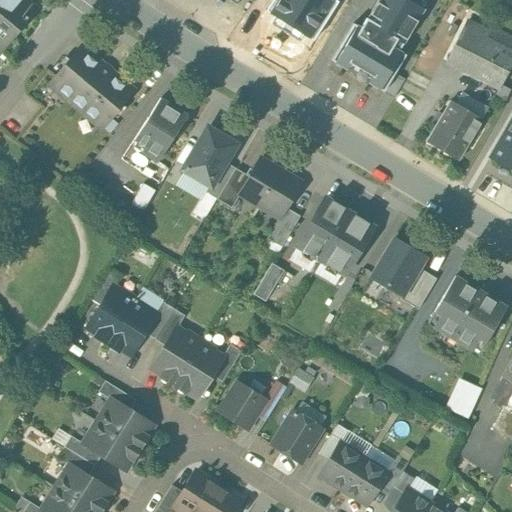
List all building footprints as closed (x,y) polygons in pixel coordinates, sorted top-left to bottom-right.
[(42,9),(31,0),(0,0),(0,43),(7,49),(42,9)] [(272,0),(266,11),(276,17),(272,24),(297,40),(301,33),(313,41),(337,1),(335,0),(272,0)] [(353,22),(330,61),(381,91),(404,53),(399,50),(424,9),(408,0),(376,0),(360,27),(353,22)] [(445,61),(465,71),(498,88),(511,61),(511,53),(485,39),(488,33),(466,21),(445,61)] [(104,129),(140,86),(84,39),(48,82),(104,129)] [(160,98),(133,140),(144,147),(141,152),(157,162),(187,115),(160,98)] [(426,141),(427,142),(457,160),(480,121),(480,120),(450,102),(426,141)] [(511,173),(511,107),(483,157),(511,173)] [(207,128),(183,169),(210,186),(235,144),(207,128)] [(261,201),(282,164),(261,152),(250,170),(240,189),(261,201)] [(240,189),(250,170),(237,163),(219,194),(232,202),(240,189)] [(282,164),(261,201),(282,213),(303,176),(282,164)] [(324,198),(295,246),(319,260),(348,212),(324,198)] [(348,212),(319,260),(344,275),(372,227),(348,212)] [(282,248),(294,227),(281,219),(269,240),(282,248)] [(424,257),(393,239),(370,277),(401,296),(424,257)] [(269,261),(253,294),(267,301),(283,267),(269,261)] [(89,298),(100,305),(112,287),(120,274),(109,268),(89,298)] [(477,338),(483,341),(504,306),(484,294),(483,295),(472,288),(472,287),(454,276),(433,312),(439,315),(432,327),(470,350),(477,338)] [(97,334),(95,337),(106,344),(135,298),(124,291),(120,292),(112,287),(100,305),(86,327),(97,334)] [(106,344),(116,350),(118,348),(129,355),(143,333),(155,315),(148,311),(147,306),(135,298),(106,344)] [(155,315),(143,333),(154,339),(172,308),(163,303),(155,315)] [(162,331),(170,336),(177,324),(184,311),(176,306),(162,331)] [(152,367),(176,381),(201,338),(177,324),(170,336),(152,367)] [(225,353),(201,338),(176,381),(200,395),(214,371),(225,353)] [(231,343),(225,353),(214,371),(225,377),(242,349),(231,343)] [(511,355),(491,390),(507,400),(493,424),(511,435),(511,355)] [(237,376),(218,409),(250,427),(258,412),(268,394),(237,376)] [(278,377),(268,394),(258,412),(269,418),(289,384),(278,377)] [(444,407),(467,418),(481,387),(458,377),(444,407)] [(103,388),(118,396),(134,405),(139,396),(109,378),(103,388)] [(118,396),(103,423),(144,447),(160,420),(134,405),(118,396)] [(290,409),(270,444),(302,462),(322,427),(290,409)] [(130,470),(144,447),(103,423),(89,447),(102,454),(130,470)] [(62,455),(73,461),(92,472),(102,454),(89,447),(72,437),(62,455)] [(317,472),(344,488),(364,453),(338,437),(317,472)] [(391,468),(364,453),(344,488),(370,503),(391,468)] [(397,498),(404,485),(419,460),(412,456),(390,494),(397,498)] [(73,461),(57,489),(97,511),(102,511),(117,487),(92,472),(73,461)] [(175,504),(188,511),(201,511),(221,479),(197,465),(185,487),(175,504)] [(235,511),(246,494),(221,479),(201,511),(235,511)] [(157,511),(170,511),(175,504),(185,487),(175,482),(158,511),(157,511)] [(388,511),(421,511),(429,499),(404,485),(397,498),(388,511)] [(97,511),(57,489),(45,510),(48,511),(97,511)] [(451,511),(429,499),(421,511),(451,511)] [(48,511),(45,510),(31,502),(25,511),(48,511)] [(460,503),(454,511),(470,511),(472,510),(460,503)]
